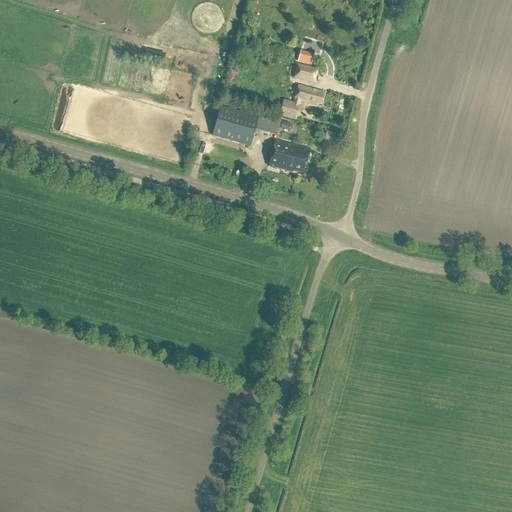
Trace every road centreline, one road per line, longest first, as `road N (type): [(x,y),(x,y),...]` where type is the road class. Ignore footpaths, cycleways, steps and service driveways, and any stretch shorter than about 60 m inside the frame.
road 1 (tertiary): [(336,234),(279,209),(0,131)]
road 2 (unclassified): [(327,256),(247,511)]
road 3 (unclassified): [(336,234),(358,178),(365,107),(396,0)]
road 4 (tertiary): [(511,283),(378,254),(336,234)]
